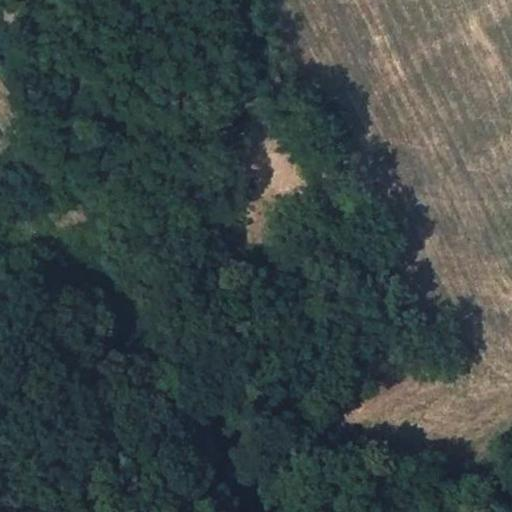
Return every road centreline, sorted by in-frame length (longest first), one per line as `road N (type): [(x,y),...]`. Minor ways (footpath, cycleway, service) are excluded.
road 1 (track): [(187,511),(157,424),(171,396),(205,385),(337,394),(372,368),(390,336),(388,296),(239,0)]
road 2 (track): [(141,511),(0,399)]
